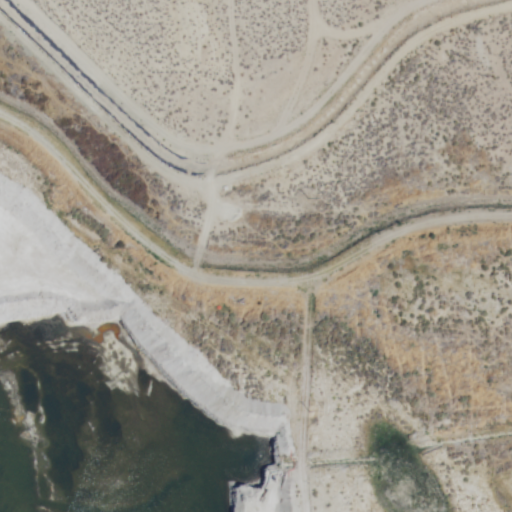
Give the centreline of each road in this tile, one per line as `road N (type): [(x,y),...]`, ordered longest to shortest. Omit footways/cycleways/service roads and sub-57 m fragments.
road 1 (track): [(511,9),(430,34),(351,128),(202,184),(161,170),(0,20)]
road 2 (track): [(511,211),(401,227),(306,274),(250,278),(198,269),(150,240),(36,129),(0,114)]
road 3 (track): [(20,0),(163,132),(198,145),(245,142),(305,103),(374,41),(453,0)]
